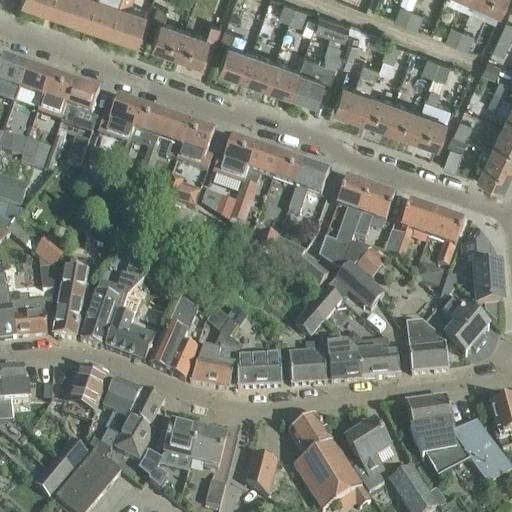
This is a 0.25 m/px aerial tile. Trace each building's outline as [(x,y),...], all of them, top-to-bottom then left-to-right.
[(25,0),(61,12),(65,0),(25,0)] [(65,0),(61,12),(98,25),(106,0),(65,0)] [(106,0),(98,25),(137,39),(147,10),(131,4),(132,0),(106,0)] [(237,0),(234,10),(242,13),(246,0),(237,0)] [(475,0),(501,11),(505,0),(475,0)] [(286,2),(280,18),(291,22),(297,7),(286,2)] [(401,5),(395,21),(406,25),(412,9),(401,5)] [(152,45),(176,53),(185,29),(162,21),(167,9),(158,6),(154,19),(160,21),(152,45)] [(297,7),(291,22),(303,26),(308,11),(297,7)] [(412,9),(406,25),(418,29),(423,14),(412,9)] [(329,42),(342,46),(350,24),(319,14),(315,27),(332,33),(329,42)] [(511,20),(506,18),(500,33),(511,38),(511,35),(511,20)] [(185,29),(176,53),(201,62),(209,38),(216,41),(220,27),(212,24),(207,37),(185,29)] [(350,24),(342,46),(339,55),(342,56),(339,63),(349,66),(357,43),(366,46),(366,44),(382,49),(385,40),(369,35),(370,32),(360,29),(360,28),(350,24)] [(452,25),(445,40),(457,45),(463,30),(452,25)] [(219,68),(243,77),(252,53),(230,45),(234,32),(226,29),(224,35),(221,43),(227,45),(219,68)] [(463,30),(457,45),(468,50),(474,34),(463,30)] [(500,35),(494,50),(505,55),(511,40),(500,35)] [(381,61),(393,66),(400,48),(388,43),(381,61)] [(243,77),(267,85),(276,61),(252,53),(243,77)] [(300,69),(291,94),(316,102),(324,79),(330,81),(333,74),(335,68),(304,57),(300,69)] [(428,57),(422,72),(434,76),(439,61),(428,57)] [(0,84),(19,92),(27,68),(3,59),(0,66),(0,84)] [(482,73),(496,80),(502,66),(488,60),(482,73)] [(267,85),(291,94),(300,69),(299,69),(276,61),(267,85)] [(439,61),(434,76),(445,81),(451,65),(439,61)] [(361,118),(369,94),(378,69),(363,64),(355,89),(342,84),(334,108),(361,118)] [(19,92),(43,100),(51,76),(27,68),(19,92)] [(43,100),(39,111),(63,119),(67,108),(75,85),(51,76),(43,100)] [(511,86),(501,81),(496,92),(506,97),(511,86)] [(62,123),(61,124),(91,135),(97,119),(91,117),(93,112),(100,93),(75,85),(67,108),(63,119),(63,120),(62,123)] [(430,90),(427,100),(437,104),(440,94),(430,90)] [(496,92),(489,107),(499,112),(506,97),(496,92)] [(361,118),(386,127),(395,103),(369,94),(361,118)] [(103,121),(99,133),(107,136),(130,143),(133,132),(142,108),(117,99),(109,123),(103,121)] [(395,103),(386,127),(412,136),(421,112),(408,107),(395,103)] [(511,106),(508,116),(502,128),(511,132),(511,106)] [(149,150),(146,159),(155,162),(160,149),(155,148),(158,140),(166,116),(142,108),(133,132),(134,132),(130,143),(149,150)] [(421,112),(412,136),(438,146),(445,127),(447,121),(434,116),(421,112)] [(155,148),(160,149),(162,142),(170,145),(166,155),(178,160),(182,149),(190,125),(166,116),(158,140),(155,148)] [(472,124),(461,119),(454,134),(466,139),(472,124)] [(214,133),(190,125),(182,149),(178,160),(177,161),(198,168),(208,171),(212,159),(206,157),(214,133)] [(511,132),(502,128),(491,152),(490,153),(511,163),(511,132)] [(2,135),(0,141),(0,148),(23,156),(28,141),(16,137),(3,133),(2,135)] [(454,134),(448,146),(450,147),(462,152),(468,140),(466,139),(454,134)] [(66,163),(79,168),(89,141),(76,137),(66,163)] [(52,149),(45,171),(52,174),(56,163),(64,141),(56,138),(52,149)] [(215,169),(214,173),(223,177),(244,184),(248,172),(257,148),(232,140),(224,163),(218,161),(215,169)] [(23,156),(21,163),(45,171),(52,149),(28,141),(23,156)] [(443,167),(455,172),(462,152),(450,147),(443,167)] [(257,148),(248,172),(249,173),(237,205),(232,220),(243,225),(261,177),(272,181),(281,157),(257,148)] [(483,150),(477,161),(484,165),(478,177),(480,178),(502,189),(511,167),(511,163),(490,153),(491,152),(483,148),(483,150)] [(88,163),(95,165),(99,153),(92,150),(88,163)] [(305,165),(281,157),(272,181),(296,189),(305,165)] [(122,162),(113,159),(109,170),(118,174),(122,162)] [(146,159),(141,172),(150,175),(155,162),(146,159)] [(305,165),(296,189),(289,211),(300,215),(307,193),(321,198),(329,174),(305,165)] [(171,179),(164,197),(194,208),(200,193),(182,187),(184,181),(172,177),(171,179)] [(319,258),(340,272),(351,246),(351,244),(354,237),(356,231),(371,189),(346,180),(337,207),(350,212),(344,227),(347,228),(341,245),(325,240),(319,258)] [(0,200),(18,206),(23,189),(0,181),(0,200)] [(356,231),(354,237),(365,240),(373,220),(385,224),(388,216),(395,197),(371,189),(356,231)] [(224,200),(218,215),(232,220),(237,205),(224,200)] [(0,203),(0,228),(6,233),(16,219),(23,211),(0,203)] [(428,240),(437,214),(410,205),(404,224),(401,230),(402,230),(400,235),(392,232),(383,259),(401,269),(414,235),(428,240)] [(464,224),(437,214),(428,240),(444,246),(437,264),(448,268),(455,249),(464,224)] [(274,254),(280,237),(262,232),(257,249),(274,254)] [(351,246),(344,263),(351,269),(354,271),(371,250),(351,244),(351,246)] [(44,245),(36,256),(39,258),(52,269),(61,259),(44,245)] [(463,249),(464,269),(466,285),(475,284),(477,307),(503,305),(500,267),(489,268),(488,247),(463,249)] [(52,269),(39,258),(42,290),(55,289),(57,273),(52,269)] [(119,305),(125,307),(129,298),(127,297),(149,275),(131,260),(126,276),(125,275),(116,298),(95,290),(81,342),(102,348),(119,305)] [(298,273),(319,289),(328,277),(307,261),(298,273)] [(0,341),(16,338),(19,338),(12,306),(2,269),(1,267),(0,267),(0,341)] [(342,274),(327,292),(341,303),(342,302),(349,293),(371,312),(384,294),(383,294),(367,282),(351,269),(345,276),(342,274)] [(13,271),(15,288),(27,287),(25,270),(13,271)] [(57,317),(54,337),(75,341),(78,321),(85,283),(86,273),(65,270),(64,279),(57,317)] [(430,275),(427,285),(438,289),(443,274),(437,271),(430,275)] [(341,303),(327,292),(322,299),(310,289),(302,300),(312,308),(309,312),(324,324),(341,303)] [(19,338),(47,336),(46,316),(51,316),(51,303),(30,305),(29,295),(19,296),(20,306),(12,306),(19,338)] [(129,298),(125,307),(122,314),(119,313),(112,330),(105,349),(145,364),(152,345),(155,336),(133,327),(142,303),(129,298)] [(215,307),(216,305),(213,302),(212,303),(209,301),(208,302),(203,298),(196,308),(212,319),(219,309),(215,307)] [(159,348),(150,367),(185,382),(195,359),(197,351),(184,346),(196,312),(180,300),(159,348)] [(453,301),(442,314),(456,327),(451,333),(445,339),(466,357),(472,350),(476,354),(486,342),(482,338),(489,330),(469,314),(464,310),(453,301)] [(239,358),(239,355),(236,356),(238,347),(231,341),(240,330),(247,320),(235,311),(228,321),(230,323),(221,334),(216,346),(215,352),(205,348),(192,384),(228,391),(232,371),(236,362),(239,358)] [(307,312),(295,326),(310,339),(314,342),(318,343),(322,339),(315,333),(322,325),(307,312)] [(409,351),(411,376),(449,373),(446,348),(444,348),(444,342),(422,323),(406,325),(409,351)] [(360,354),(359,346),(353,352),(338,336),(327,337),(331,384),(364,381),(360,354)] [(361,344),(359,346),(360,354),(364,381),(400,377),(396,356),(389,356),(387,341),(361,344)] [(290,367),(291,387),(326,384),(325,364),(324,351),(316,352),(316,344),(306,345),(306,354),(289,354),(290,367)] [(280,354),(239,355),(239,358),(236,362),(237,370),(238,390),(282,388),(281,368),(280,354)] [(11,415),(24,413),(23,403),(30,402),(29,397),(28,385),(25,385),(24,368),(0,369),(0,386),(3,405),(4,404),(6,420),(12,419),(11,415)] [(68,405),(96,414),(108,377),(80,368),(68,405)] [(101,446),(97,453),(106,461),(111,452),(127,423),(128,423),(129,421),(143,392),(115,381),(107,399),(103,411),(113,416),(105,430),(108,432),(101,446)] [(0,420),(5,421),(12,420),(11,404),(4,404),(3,405),(2,404),(0,385),(0,420)] [(52,388),(45,388),(44,403),(51,404),(52,388)] [(164,403),(143,392),(129,421),(131,422),(117,451),(141,463),(156,433),(151,430),(164,403)] [(461,450),(488,487),(511,472),(511,469),(477,424),(455,433),(445,399),(406,405),(415,442),(436,478),(437,480),(450,473),(443,454),(461,450)] [(511,448),(511,446),(509,437),(511,436),(511,401),(491,407),(496,428),(492,429),(496,443),(498,443),(499,447),(502,451),(511,448)] [(324,511),(334,506),(337,511),(345,511),(357,505),(359,509),(370,503),(326,433),(316,416),(288,433),(305,460),(294,467),(321,511),(324,511)] [(353,470),(369,494),(384,485),(378,475),(383,472),(374,460),(390,450),(374,425),(346,442),(361,466),(353,470)] [(171,426),(164,457),(162,460),(149,453),(139,470),(151,480),(160,489),(164,482),(153,475),(159,465),(188,472),(190,463),(191,463),(198,433),(171,426)] [(198,433),(191,463),(218,470),(226,440),(198,433)] [(72,443),(58,460),(72,472),(85,455),(72,443)] [(106,461),(97,453),(95,451),(56,499),(71,511),(89,511),(121,473),(106,461)] [(245,482),(268,499),(277,462),(252,456),(245,482)] [(58,460),(48,472),(61,484),(72,472),(58,460)] [(438,511),(429,497),(411,468),(389,482),(407,511),(438,511)] [(48,472),(36,487),(49,499),(61,484),(48,472)] [(205,506),(220,510),(226,486),(211,483),(205,506)] [(437,491),(429,497),(438,511),(447,504),(437,491)]
